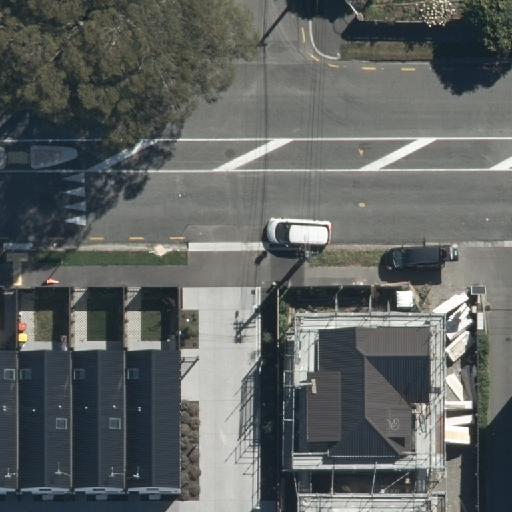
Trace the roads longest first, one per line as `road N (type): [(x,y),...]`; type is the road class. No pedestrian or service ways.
road 1 (residential): [(226,153),(511,156)]
road 2 (residential): [(0,157),(226,153)]
road 3 (residential): [(226,153),(225,0)]
